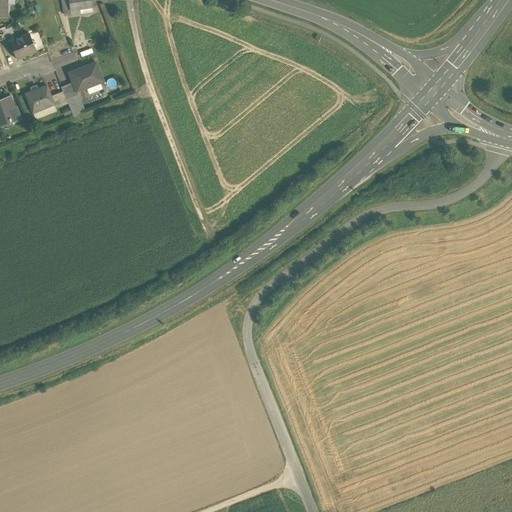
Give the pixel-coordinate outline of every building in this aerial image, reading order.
[(91,0),(68,0),(70,10),(93,7),(91,0)] [(5,27),(0,28),(0,40),(9,37),(5,27)] [(30,34),(10,42),(17,59),(37,51),(30,34)] [(95,63),(70,73),(73,82),(77,91),(102,81),(95,63)] [(73,82),(61,87),(63,91),(66,99),(78,94),(77,91),(73,82)] [(47,85),(26,93),(33,112),(55,104),(51,96),(47,85)] [(63,91),(51,96),(55,104),(56,108),(67,103),(66,99),(63,91)] [(11,96),(0,99),(0,124),(11,121),(11,119),(18,116),(11,96)]
